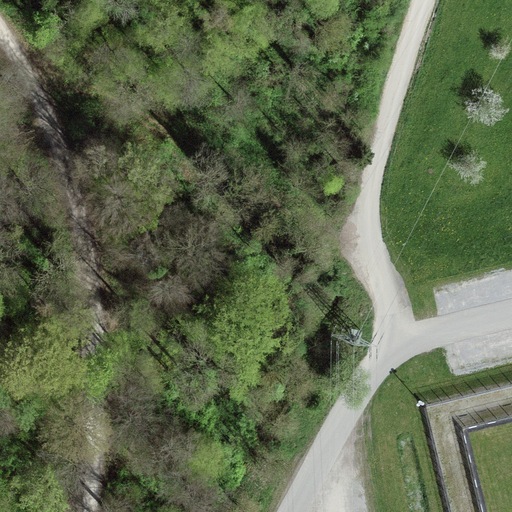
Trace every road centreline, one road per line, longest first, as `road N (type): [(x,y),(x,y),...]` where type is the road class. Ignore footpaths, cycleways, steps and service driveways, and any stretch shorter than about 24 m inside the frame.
road 1 (track): [(0,30),(34,86),(86,240),(100,369),(91,511)]
road 2 (track): [(20,62),(258,192),(372,240)]
road 3 (track): [(424,0),(370,180),(373,248),(400,350)]
